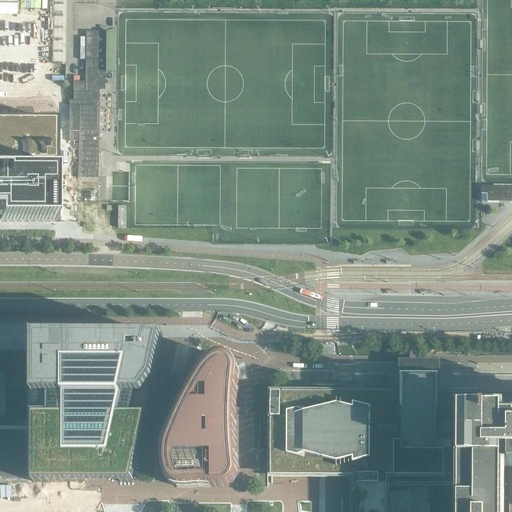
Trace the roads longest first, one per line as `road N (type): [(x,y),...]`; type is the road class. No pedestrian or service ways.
road 1 (secondary): [(511,306),(343,308),(236,270),(0,260)]
road 2 (secondary): [(0,305),(224,305),(320,323),(511,324)]
